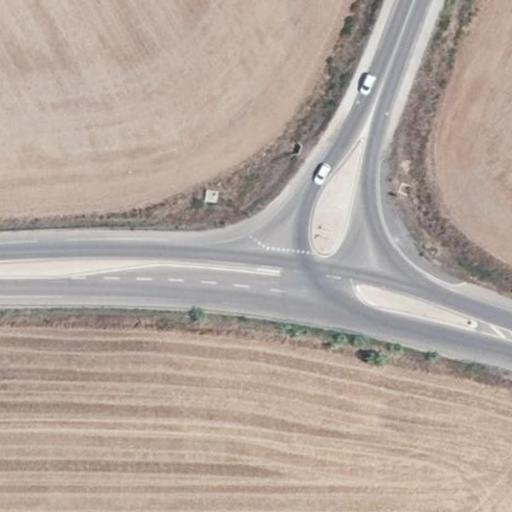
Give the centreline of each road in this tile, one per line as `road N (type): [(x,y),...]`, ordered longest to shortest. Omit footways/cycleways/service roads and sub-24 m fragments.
road 1 (tertiary): [(0,279),(315,300)]
road 2 (tertiary): [(286,254),(126,245),(0,257)]
road 3 (tertiary): [(315,300),(511,341)]
road 4 (tertiary): [(372,109),(308,194),(286,254)]
road 5 (tertiary): [(369,267),(372,109)]
road 6 (tertiary): [(511,329),(369,267)]
